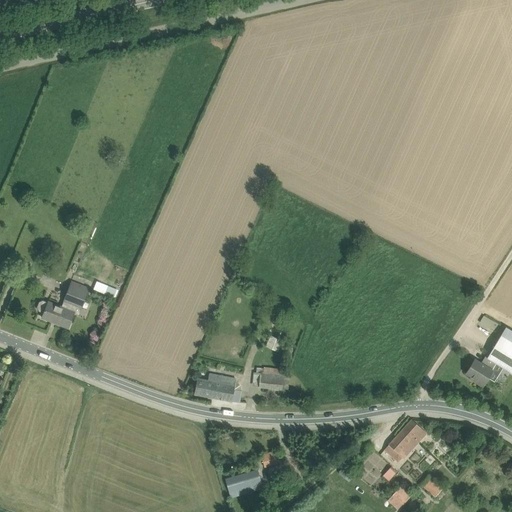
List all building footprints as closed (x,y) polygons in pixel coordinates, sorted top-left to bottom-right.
[(115,297),(119,289),(98,280),(94,288),(115,297)] [(56,323),(68,328),(78,306),(82,308),(90,290),(72,282),(61,307),(49,301),(49,302),(43,300),(40,301),(38,307),(39,311),(44,313),(42,318),(52,321),(52,320),(57,322),(56,323)] [(483,315),(479,323),(497,333),(501,325),(483,315)] [(511,330),(506,327),(483,365),(492,370),(496,363),(511,372),(511,330)] [(266,346),(278,352),(283,341),(271,335),(266,346)] [(473,380),(483,387),(493,371),(492,370),(483,365),(474,359),(466,373),(474,378),(473,380)] [(282,389),(283,379),(284,369),(264,367),(264,371),(261,371),(260,373),(254,372),(252,385),(259,386),(282,389)] [(194,394),(232,401),(239,402),(241,390),(235,389),(236,386),(234,386),(236,379),(210,374),(209,381),(197,379),(194,394)] [(412,419),(384,450),(398,462),(402,457),(404,459),(421,441),(427,433),(412,419)] [(277,449),(262,454),(265,467),(281,462),(277,449)] [(391,467),(383,475),(389,481),(397,472),(391,467)] [(257,470),(226,479),(230,492),(261,483),(257,470)] [(432,477),(423,486),(435,497),(444,488),(432,477)] [(401,485),(388,500),(398,509),(411,495),(401,485)]
